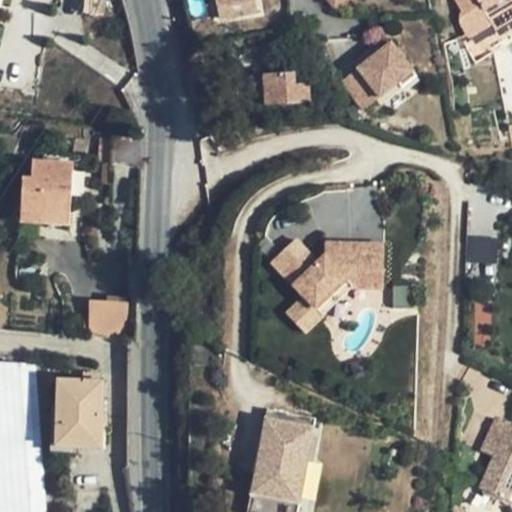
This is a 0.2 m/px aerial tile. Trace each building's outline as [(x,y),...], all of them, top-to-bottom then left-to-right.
[(324,0),(332,9),(343,0),(324,0)] [(511,0),(457,0),(458,2),(451,8),(462,29),(467,29),(489,19),(492,23),(511,19),(511,0)] [(394,42),(370,59),(366,54),(353,63),(378,97),(415,69),(394,42)] [(293,88),(292,75),(263,77),(265,107),(309,104),(306,86),(293,88)] [(213,126),(212,105),(200,105),(201,126),(213,126)] [(47,214),(46,225),(67,226),(70,162),(32,158),(30,177),(22,177),(19,213),(47,214)] [(19,224),(46,225),(47,214),(19,213),(19,224)] [(473,235),(472,260),(501,261),(502,236),(473,235)] [(276,264),(309,296),(291,314),(310,333),(355,287),(385,287),(386,243),(329,242),(329,254),(321,261),(299,240),(276,264)] [(91,300),(93,338),(130,337),(129,298),(91,300)] [(33,364),(0,361),(0,490),(43,490),(33,364)] [(99,448),(100,385),(59,382),(56,447),(99,448)] [(300,511),(319,420),(271,411),(251,511),(300,511)] [(498,455),(485,484),(511,496),(511,422),(497,415),(482,448),(498,455)] [(0,511),(44,511),(43,490),(0,490),(0,511)] [(105,511),(104,491),(59,493),(60,511),(105,511)]
